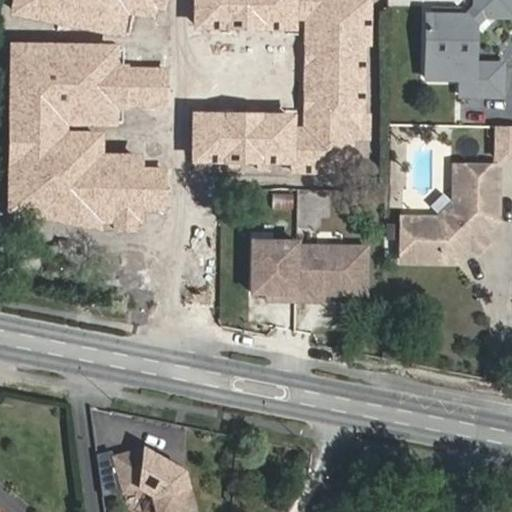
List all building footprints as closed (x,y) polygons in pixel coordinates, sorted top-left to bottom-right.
[(504,16),(503,0),(463,0),(463,7),(454,16),(417,16),(417,79),(452,79),(452,95),(491,95),(491,63),(463,63),(464,25),(473,16),(504,16)] [(315,20),(273,20),(273,35),(316,35),(315,20)] [(232,36),(232,83),(272,83),(282,83),(282,91),(282,100),(316,100),(316,35),(273,35),(232,36)] [(35,46),(0,45),(0,68),(35,68),(35,46)] [(165,74),(166,60),(86,58),(86,53),(67,52),(67,61),(86,61),(85,72),(165,74)] [(86,61),(67,61),(66,103),(128,105),(128,113),(127,143),(164,144),(165,74),(85,72),(86,61)] [(282,83),(272,83),(272,91),(282,91),(282,83)] [(66,103),(66,111),(128,113),(128,105),(66,103)] [(511,125),(487,125),(487,156),(511,157),(511,125)] [(41,146),(2,145),(2,167),(41,167),(41,146)] [(476,235),(492,219),(493,166),(464,165),(464,188),(433,217),(398,217),(398,259),(450,260),(467,244),(464,240),(464,238),(470,232),(472,232),(476,235)] [(470,232),(464,238),(464,240),(471,248),(480,239),(476,235),(472,232),(470,232)] [(288,242),(244,242),(244,293),(269,293),(269,301),(304,301),(304,293),(357,294),(358,247),(288,246),(288,242)] [(143,449),(113,458),(122,493),(138,489),(152,496),(156,511),(187,511),(194,510),(183,472),(143,449)]
